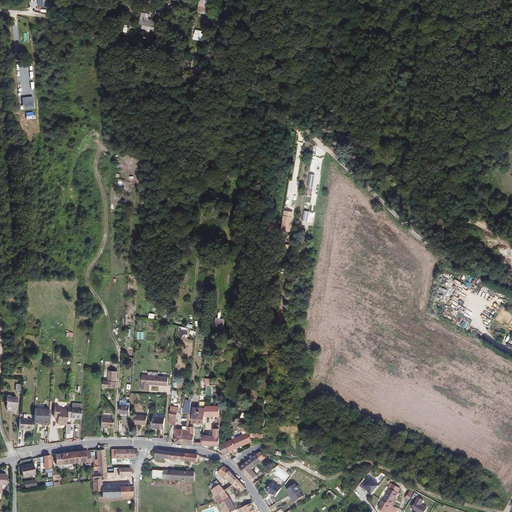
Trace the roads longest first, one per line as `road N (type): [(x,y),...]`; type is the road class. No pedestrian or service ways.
road 1 (track): [(0,7),(79,25),(134,56),(265,101),(344,161),(416,234),(511,282)]
road 2 (track): [(495,511),(432,494),(366,460),(330,478),(276,462)]
road 3 (tertiary): [(144,443),(223,460),(266,511)]
road 4 (tertiary): [(14,459),(81,444),(144,443)]
